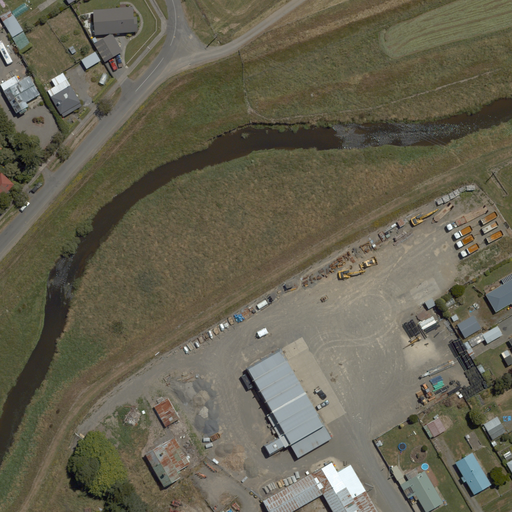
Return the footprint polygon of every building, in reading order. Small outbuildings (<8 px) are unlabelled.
[(6,0),(0,0),(0,16),(22,54),(33,47),(6,0)] [(133,9),(95,11),(96,35),(135,33),(133,9)] [(105,63),(122,53),(112,35),(95,44),(105,63)] [(96,53),(81,61),(86,70),(101,61),(96,53)] [(62,119),(84,105),(63,71),(50,79),(54,86),(46,91),(62,119)] [(27,103),(41,95),(30,76),(20,82),(16,75),(0,84),(17,114),(18,113),(21,118),(31,112),(27,103)] [(0,169),(0,199),(1,200),(15,184),(0,169)] [(496,313),(511,304),(511,306),(511,305),(511,275),(502,281),(504,285),(486,295),(496,313)] [(432,298),(425,303),(428,309),(436,304),(432,298)] [(474,315),(458,324),(465,337),(481,328),(474,315)] [(442,325),(437,328),(445,341),(451,337),(442,325)] [(497,326),(482,334),(487,344),(502,335),(497,326)] [(447,348),(432,358),(437,367),(453,357),(447,348)] [(507,348),(500,353),(504,360),(511,355),(507,348)] [(327,444),(274,354),(239,375),(291,464),(327,444)] [(464,355),(452,362),(462,377),(474,370),(464,355)] [(386,369),(381,374),(391,384),(398,377),(393,373),(397,369),(385,358),(381,363),(386,369)] [(471,383),(460,390),(467,401),(478,394),(471,383)] [(172,396),(154,405),(166,426),(184,417),(172,396)] [(437,416),(421,425),(430,439),(446,430),(437,416)] [(496,417),(484,424),(493,440),(506,433),(496,417)] [(182,480),(162,445),(136,460),(157,495),(182,480)] [(474,451),(454,463),(474,497),(494,485),(474,451)] [(365,511),(336,462),(256,508),(258,511),(295,511),(316,501),(322,511),(365,511)] [(419,473),(417,468),(406,475),(425,511),(428,511),(446,503),(427,469),(419,473)]
